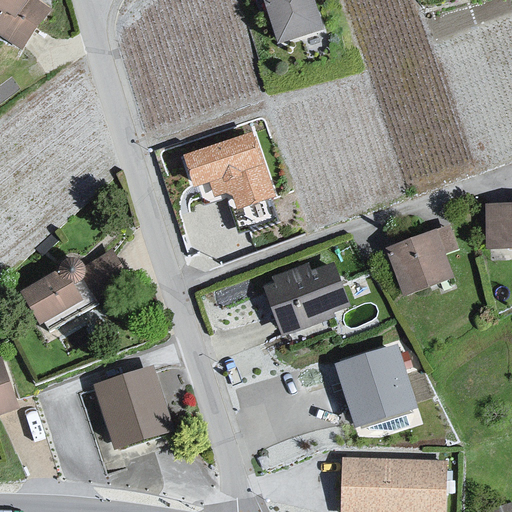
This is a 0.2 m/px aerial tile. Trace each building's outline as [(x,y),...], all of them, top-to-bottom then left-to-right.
[(0,0),(0,34),(22,49),(50,9),(37,0),(0,0)] [(266,0),(284,46),(328,30),(316,0),(266,0)] [(182,153),(193,185),(210,179),(215,195),(231,190),(237,209),(278,196),(255,128),(182,153)] [(511,199),(483,200),(482,247),(511,246),(511,199)] [(442,228),(387,246),(404,294),(458,276),(442,228)] [(58,266),(17,291),(37,326),(94,293),(98,300),(131,280),(112,247),(84,263),(83,261),(78,256),(62,258),(60,260),(58,266)] [(307,257),(255,278),(279,336),(353,306),(334,259),(311,269),(307,257)] [(334,362),(355,427),(418,406),(397,342),(334,362)] [(2,356),(0,357),(0,415),(20,408),(2,356)] [(93,384),(113,448),(174,430),(153,365),(93,384)] [(447,511),(448,459),(344,457),(343,511),(447,511)] [(495,511),(511,511),(511,501),(494,505),(495,511)]
